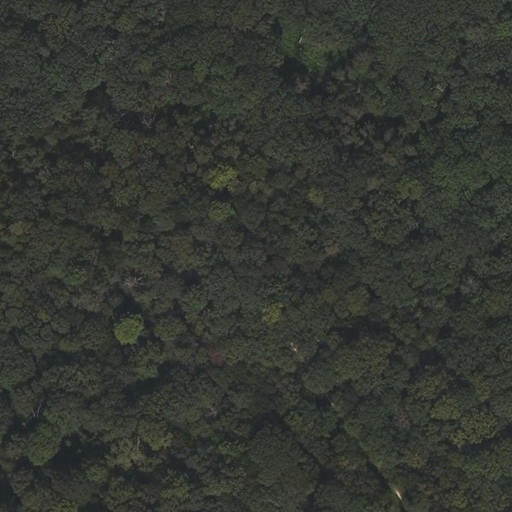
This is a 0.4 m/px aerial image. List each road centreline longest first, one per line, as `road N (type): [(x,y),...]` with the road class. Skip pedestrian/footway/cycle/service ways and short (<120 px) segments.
road 1 (track): [(43,0),(284,342)]
road 2 (track): [(284,342),(0,485)]
road 3 (track): [(511,222),(284,342)]
road 4 (track): [(284,342),(404,511)]
road 5 (track): [(0,407),(41,464),(61,511)]
